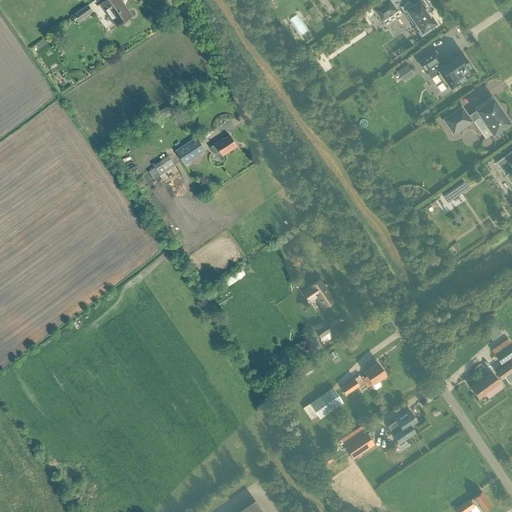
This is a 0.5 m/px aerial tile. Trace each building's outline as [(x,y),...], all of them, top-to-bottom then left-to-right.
[(120,0),(101,0),(100,1),(99,2),(116,26),(131,16),(121,1),(120,0)] [(400,0),(387,0),(375,9),(382,19),(400,7),(403,12),(404,11),(414,24),(412,25),(420,36),(430,29),(429,27),(434,23),(429,16),(423,8),(418,0),(411,5),(408,1),(403,4),(400,0)] [(92,11),(87,4),(87,3),(73,12),(78,20),(92,11)] [(434,51),(417,62),(425,74),(435,67),(438,71),(449,87),(472,71),(471,70),(473,69),(468,63),(467,64),(461,55),(443,67),(441,63),(442,62),(434,51)] [(326,60),(330,66),(336,62),(332,56),(326,60)] [(414,74),(406,64),(396,71),(403,82),(414,74)] [(465,92),(469,100),(477,97),(474,89),(465,92)] [(492,99),(475,110),(491,135),(508,123),(502,113),(499,108),(498,109),(492,99)] [(427,102),(421,104),(424,112),(430,109),(427,102)] [(471,121),(461,106),(441,119),(452,135),(471,121)] [(223,155),(237,146),(229,134),(215,143),(215,144),(210,148),(214,154),(220,151),(223,155)] [(195,138),(181,147),(175,152),(183,165),(203,151),(195,138)] [(511,150),(495,162),(504,175),(508,172),(511,177),(511,150)] [(159,176),(159,177),(174,167),(172,165),(175,163),(171,158),(169,159),(167,156),(152,166),(153,167),(159,176)] [(159,176),(153,167),(147,171),(152,180),(159,176)] [(447,202),(467,188),(463,181),(442,196),(447,202)] [(176,280),(185,276),(179,263),(170,267),(176,280)] [(322,307),(332,300),(318,279),(308,286),(309,287),(302,292),(308,301),(315,296),(322,307)] [(303,360),(309,355),(321,347),(317,341),(319,339),(322,344),(332,338),(329,333),(324,326),(315,331),(316,332),(314,333),(313,333),(300,342),(293,346),(302,359),(303,360)] [(511,357),(511,346),(511,344),(507,339),(490,351),(500,365),(511,357)] [(303,374),(315,366),(311,360),(299,368),(303,374)] [(380,385),(377,380),(384,375),(376,362),(362,372),(365,375),(361,378),(366,386),(369,384),(373,390),(375,390),(379,387),(380,385)] [(508,382),(511,379),(511,364),(511,365),(509,363),(495,372),(501,380),(504,377),(508,382)] [(479,381),(470,387),(478,399),(485,393),(488,397),(499,389),(502,387),(491,372),(488,374),(479,381)] [(344,394),(358,385),(354,378),(339,387),(344,394)] [(318,417),(341,402),(331,387),(308,402),(318,417)] [(402,414),(394,419),(396,422),(393,424),(393,422),(387,426),(392,434),(397,442),(405,436),(407,437),(414,432),(410,425),(416,421),(409,410),(403,415),(402,414)] [(373,446),(364,433),(360,427),(340,441),(344,447),(343,447),(352,460),(373,446)] [(0,511),(39,511),(45,508),(10,459),(0,466),(0,511)] [(481,511),(490,505),(481,491),(471,498),(471,499),(469,500),(468,499),(454,509),(456,511),(465,511),(474,506),(473,505),(475,503),(481,511)] [(261,511),(253,500),(237,511),(261,511)]
